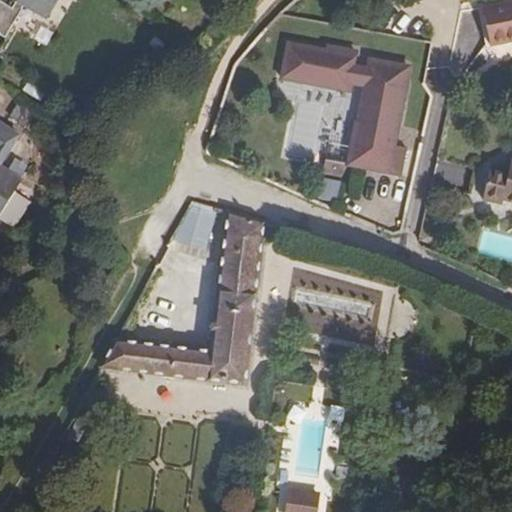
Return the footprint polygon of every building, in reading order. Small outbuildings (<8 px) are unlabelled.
[(16,0),(11,9),(0,2),(0,35),(5,39),(24,7),(47,20),(58,0),(16,0)] [(511,0),(482,6),(490,44),(511,38),(511,0)] [(347,163),(400,174),(405,147),(394,145),(406,83),(404,83),(407,66),(374,60),(372,68),(353,64),(356,51),(328,45),(327,50),(288,42),(281,76),(344,89),(356,82),(363,84),(369,85),(361,124),(355,123),(347,163)] [(369,85),(363,84),(355,123),(361,124),(369,85)] [(0,216),(21,181),(0,167),(0,166),(18,136),(0,125),(0,216)] [(511,171),(506,171),(488,166),(479,200),(500,204),(501,200),(511,202),(511,171)] [(322,198),(336,198),(336,180),(321,180),(322,198)] [(188,199),(175,240),(204,250),(218,209),(188,199)] [(247,388),(263,224),(227,214),(212,349),(118,339),(101,371),(247,388)] [(328,511),(341,408),(289,401),(275,511),(328,511)]
